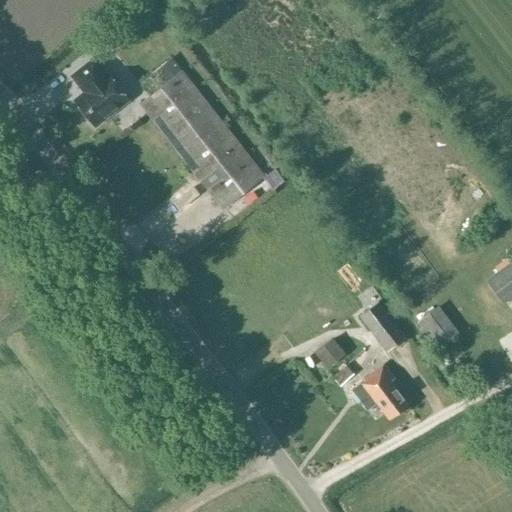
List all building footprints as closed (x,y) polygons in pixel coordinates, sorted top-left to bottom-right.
[(81,89),(83,88),(87,93),(76,102),(94,126),(127,100),(109,76),(107,77),(93,60),(72,77),(81,89)] [(142,105),(223,209),(263,179),(182,74),(142,105)] [(285,161),(273,168),(281,181),(294,174),(285,161)] [(180,261),(163,240),(148,252),(165,273),(180,261)] [(503,304),(511,297),(511,262),(486,281),(503,304)] [(405,340),(379,303),(366,312),(366,313),(359,318),(385,354),(405,340)] [(458,333),(438,306),(417,322),(437,349),(458,333)] [(345,354),(332,338),(314,353),(327,368),(345,354)] [(333,379),(340,387),(353,374),(346,366),(333,379)] [(384,366),(352,391),(367,411),(377,404),(389,420),(409,404),(391,381),(394,378),(384,366)]
